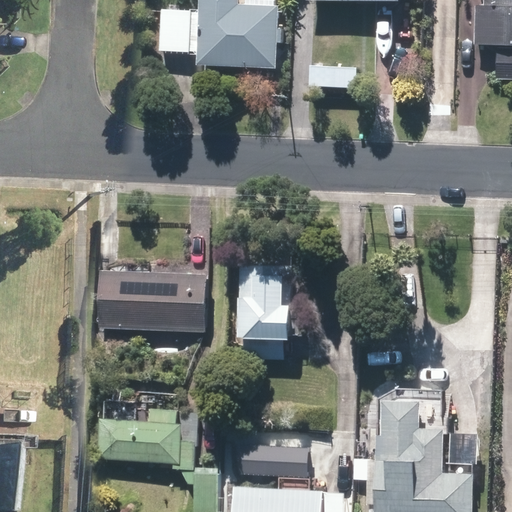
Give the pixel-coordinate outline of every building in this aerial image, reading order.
[(206,66),(284,71),(288,8),(247,7),(247,0),(209,0),(208,12),(167,10),(165,52),(207,54),(206,66)] [(503,47),(502,81),(511,81),(511,0),(491,0),(491,9),(485,8),(484,47),(503,47)] [(246,298),(249,297),(249,332),(306,334),(306,298),(299,298),(300,262),(247,261),(246,298)] [(109,268),(107,325),(215,330),(217,273),(109,268)] [(455,427),(432,426),(433,398),(394,397),(393,433),(387,433),(386,458),(372,458),(371,500),(386,500),(384,511),(487,511),(489,470),(453,469),(455,427)] [(490,403),(461,402),(458,465),(488,466),(490,403)] [(195,480),(200,480),(198,511),(224,511),(227,466),(203,464),(205,438),(202,438),(204,410),(162,407),(161,419),(110,415),(107,455),(165,459),(165,464),(189,466),(195,480)] [(0,445),(0,510),(17,511),(20,511),(26,448),(0,445)] [(310,449),(242,446),(241,473),(309,476),(310,449)] [(243,485),(240,511),(350,511),(352,491),(243,485)]
